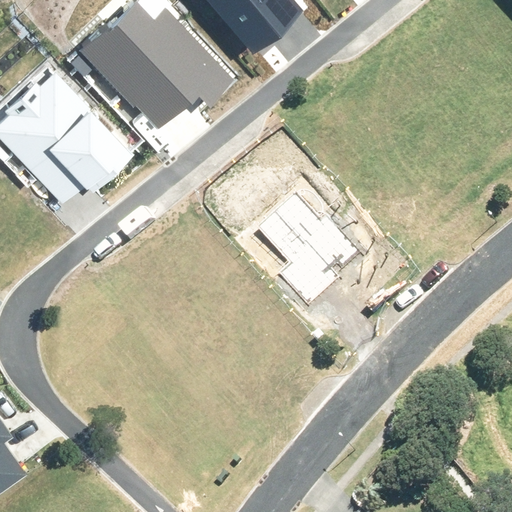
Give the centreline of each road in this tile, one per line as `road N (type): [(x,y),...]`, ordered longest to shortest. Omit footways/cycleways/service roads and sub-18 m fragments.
road 1 (residential): [(165,511),(39,395),(21,338),(32,293),(391,0)]
road 2 (residential): [(511,249),(368,382),(267,511)]
